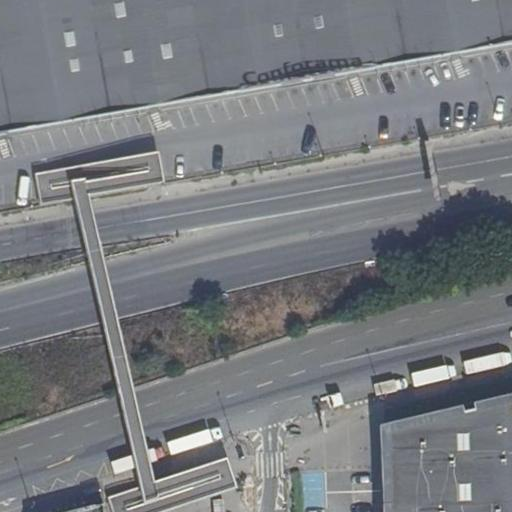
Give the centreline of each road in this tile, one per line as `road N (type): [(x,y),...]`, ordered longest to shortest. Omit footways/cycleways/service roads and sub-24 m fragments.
road 1 (primary): [(511,221),(306,256),(0,330)]
road 2 (primary): [(435,185),(0,302)]
road 3 (primary): [(435,185),(0,247)]
road 4 (primary): [(23,463),(259,385)]
road 5 (primary): [(319,365),(347,339),(511,286)]
road 6 (primary): [(319,365),(354,370),(511,336)]
road 7 (unclassified): [(272,511),(269,418),(259,385)]
